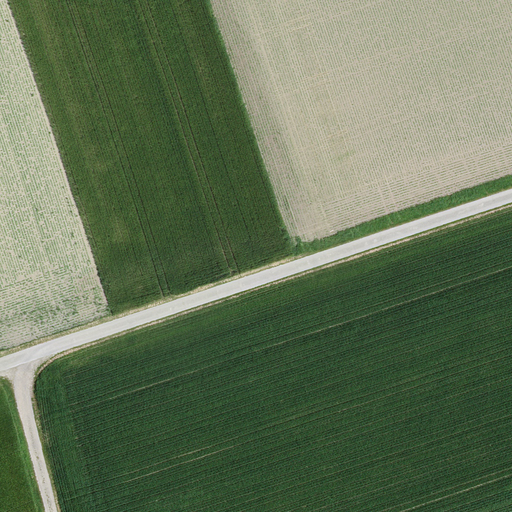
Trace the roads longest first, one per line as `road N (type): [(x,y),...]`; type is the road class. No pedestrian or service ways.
road 1 (unclassified): [(0,361),(511,193)]
road 2 (track): [(15,356),(51,511)]
